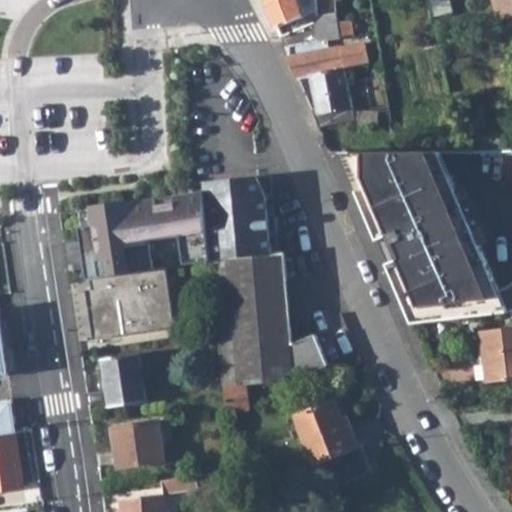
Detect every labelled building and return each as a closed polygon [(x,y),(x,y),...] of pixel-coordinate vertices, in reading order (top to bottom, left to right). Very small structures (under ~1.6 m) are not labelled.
[(266,0),(267,4),(277,28),(302,17),(297,3),(296,0),(266,0)] [(427,0),(432,20),(454,14),(450,0),(427,0)] [(511,0),(492,0),(497,19),(499,23),(511,19),(511,0)] [(317,21),(315,23),(318,40),(327,40),(340,38),(337,12),(320,14),(317,21)] [(309,42),(284,47),(298,78),(311,75),(322,74),(343,69),(343,68),(368,63),(365,44),(341,47),(340,38),(327,40),(328,50),(317,51),(316,51),(311,51),(309,42)] [(322,74),(311,75),(317,108),(311,108),(319,128),(355,120),(353,111),(349,90),(343,69),(322,74)] [(378,89),(349,90),(353,111),(389,110),(385,81),(377,83),(378,89)] [(373,151),(336,167),(353,209),(392,193),(386,177),(404,176),(404,188),(408,188),(408,204),(450,204),(451,188),(469,188),(469,153),(469,151),(373,151)] [(477,153),(469,153),(469,188),(478,187),(478,166),(477,153)] [(277,217),(260,176),(213,181),(215,196),(207,197),(209,211),(214,261),(219,331),(221,357),(292,342),(284,255),(281,255),(277,217)] [(206,190),(207,197),(215,196),(213,181),(206,181),(206,190)] [(80,209),(91,276),(92,276),(168,266),(214,261),(209,211),(207,197),(206,190),(195,191),(80,209)] [(413,290),(418,324),(462,319),(459,301),(509,295),(499,224),(451,231),(457,286),(413,290)] [(168,266),(92,276),(94,288),(87,290),(91,316),(100,319),(93,327),(94,338),(176,328),(168,266)] [(0,373),(8,372),(0,322),(0,373)] [(511,329),(484,332),(490,385),(511,382),(511,329)] [(292,342),(221,357),(224,386),(247,385),(271,382),(294,381),(331,366),(317,337),(293,345),(292,342)] [(140,353),(103,358),(110,407),(147,402),(140,353)] [(247,385),(224,386),(225,401),(226,411),(249,409),(247,385)] [(315,463),(311,465),(321,493),(374,473),(364,445),(363,445),(360,446),(351,424),(346,426),(337,402),(298,417),(315,463)] [(0,404),(0,435),(15,433),(11,403),(0,404)] [(160,421),(114,428),(120,469),(167,461),(160,421)] [(0,435),(0,489),(24,487),(15,433),(0,435)] [(198,476),(177,479),(179,492),(199,489),(198,476)] [(122,499),(122,511),(167,511),(166,496),(122,499)]
